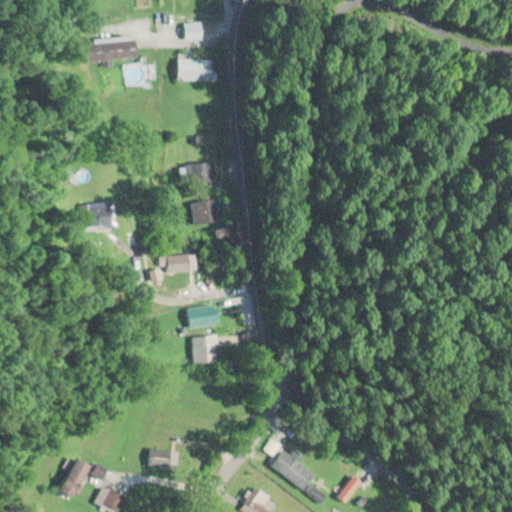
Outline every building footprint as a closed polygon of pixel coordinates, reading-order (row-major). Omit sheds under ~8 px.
[(198,38),(198,22),(180,23),(180,39),(198,38)] [(78,62),(130,57),(128,36),(76,41),(78,62)] [(171,79),(208,79),(208,59),(171,59),(171,79)] [(213,178),(210,160),(182,164),(185,183),(213,178)] [(219,217),(214,197),(185,203),(189,224),(219,217)] [(108,226),(108,207),(81,207),(81,226),(108,226)] [(212,249),(241,239),(235,221),(206,231),(212,249)] [(193,270),(193,254),(156,254),(156,270),(193,270)] [(214,324),(213,305),(184,307),(185,326),(214,324)] [(189,336),(190,363),(217,361),(215,334),(189,336)] [(202,418),(229,418),(229,376),(202,376),(202,418)] [(310,472),(271,445),(271,446),(267,442),(262,449),(272,456),(266,466),(298,488),(310,472)] [(66,498),(86,468),(69,457),(49,487),(66,498)] [(359,482),(350,476),(332,500),(340,506),(359,482)] [(117,511),(122,495),(104,490),(99,505),(117,511)] [(367,511),(380,511),(385,506),(377,500),(367,511)]
